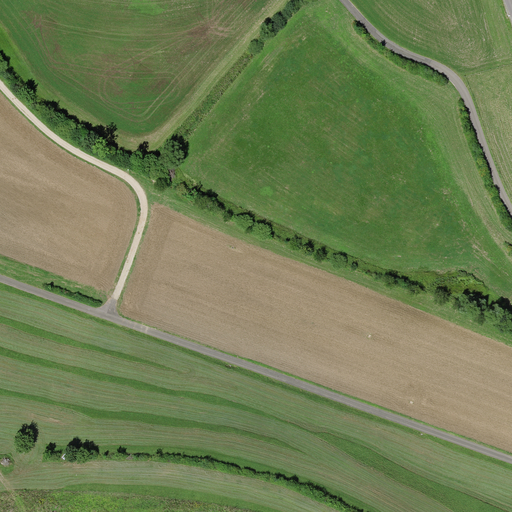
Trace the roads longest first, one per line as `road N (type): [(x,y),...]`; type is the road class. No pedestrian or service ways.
road 1 (track): [(0,278),(511,459)]
road 2 (track): [(106,314),(142,222),(137,190),(28,116),(0,84)]
road 3 (track): [(341,0),(383,41),(444,68),(463,94),(488,176),(511,214)]
